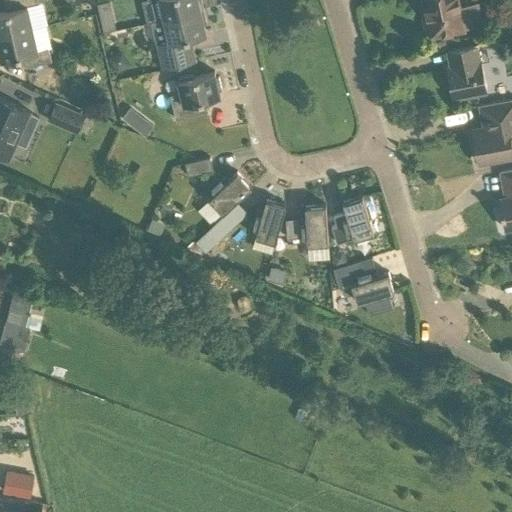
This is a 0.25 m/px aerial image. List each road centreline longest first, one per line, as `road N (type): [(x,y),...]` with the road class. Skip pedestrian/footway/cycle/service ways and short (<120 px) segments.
road 1 (residential): [(238,0),(271,148),(282,164),(338,161),(378,145)]
road 2 (residential): [(378,145),(438,324)]
road 3 (residential): [(334,0),(378,145)]
